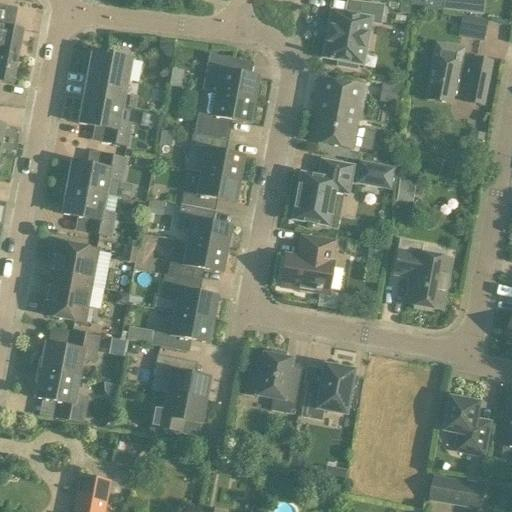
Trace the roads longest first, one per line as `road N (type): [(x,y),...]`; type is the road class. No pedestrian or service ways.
road 1 (residential): [(235,20),(289,56),(293,81),(251,292),(282,329),(433,354),(470,345),(486,327),(511,197)]
road 2 (residential): [(0,327),(63,10)]
road 3 (residential): [(235,20),(213,28),(63,10)]
